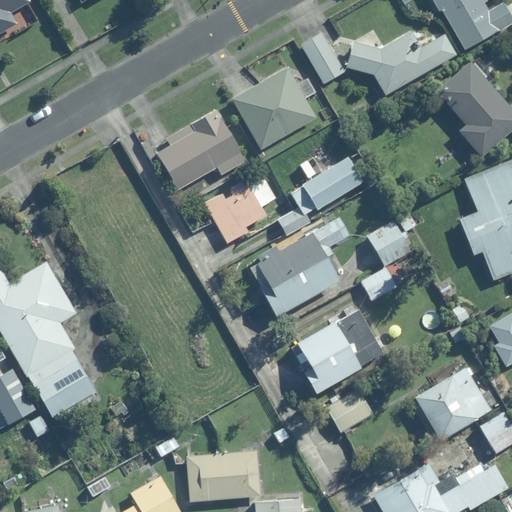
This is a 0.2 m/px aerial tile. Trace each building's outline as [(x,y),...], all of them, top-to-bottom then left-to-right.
[(0,0),(0,32),(17,23),(11,12),(30,1),(30,0),(0,0)] [(481,0),(433,0),(440,12),(442,10),(466,50),(511,23),(511,17),(504,4),(489,12),(481,0)] [(322,32),(301,45),(324,84),(345,71),(322,32)] [(381,50),(354,42),(347,67),(375,75),(386,94),(457,55),(446,35),(421,48),(412,32),(381,50)] [(466,126),(460,131),(482,156),(511,129),(511,109),(471,63),(437,93),(466,126)] [(288,68),(233,99),(262,149),(317,117),(288,68)] [(198,132),(159,154),(179,189),(217,167),(221,176),(247,161),(218,111),(193,124),(198,132)] [(361,183),(345,158),(300,186),(301,187),(289,194),(298,208),(302,215),(305,214),(314,208),(316,210),(361,183)] [(481,212),(461,220),(474,256),(484,253),(494,279),(511,272),(511,163),(469,180),(481,212)] [(245,177),(244,181),(229,189),(231,194),(223,198),(220,193),(202,202),(225,244),(246,232),(244,227),(265,216),(260,208),(275,198),(262,175),(253,173),(245,177)] [(154,239),(118,174),(79,196),(106,244),(115,239),(125,256),(154,239)] [(302,215),(298,208),(277,218),(285,236),(309,223),(305,214),(302,215)] [(347,236),(337,218),(310,233),(276,251),(274,246),(255,256),(259,263),(255,265),(264,283),(258,286),(274,317),(338,282),(324,257),(331,253),(327,247),(347,236)] [(411,244),(396,219),(365,236),(383,267),(409,252),(406,247),(411,244)] [(158,270),(170,287),(195,269),(178,243),(177,241),(162,251),(169,262),(158,270)] [(0,265),(0,333),(52,422),(100,394),(57,320),(73,311),(45,265),(11,285),(0,265)] [(395,287),(384,268),(359,282),(370,301),(395,287)] [(381,354),(356,310),(295,343),(300,352),(294,355),(304,372),(302,373),(314,394),(359,369),(358,367),(381,354)] [(511,314),(491,327),(500,343),(495,346),(506,367),(511,363),(511,314)] [(464,337),(458,327),(448,333),(454,343),(464,337)] [(14,369),(0,377),(0,408),(9,425),(37,409),(14,369)] [(487,410),(463,369),(450,377),(449,377),(413,398),(414,400),(410,402),(434,442),(487,410)] [(371,415),(357,390),(325,407),(338,433),(371,415)] [(511,443),(511,430),(502,413),(478,426),(494,454),(511,443)] [(173,434),(153,445),(160,458),(180,447),(173,434)] [(256,451),(187,456),(190,501),(260,496),(256,451)] [(507,489),(493,465),(482,472),(478,464),(453,479),(452,475),(438,482),(427,464),(372,495),(380,511),(458,511),(466,507),(468,511),(507,489)] [(107,473),(83,483),(89,497),(113,486),(107,473)] [(181,511),(161,477),(132,494),(138,504),(123,511),(181,511)] [(300,511),(299,499),(254,503),(255,511),(300,511)]
